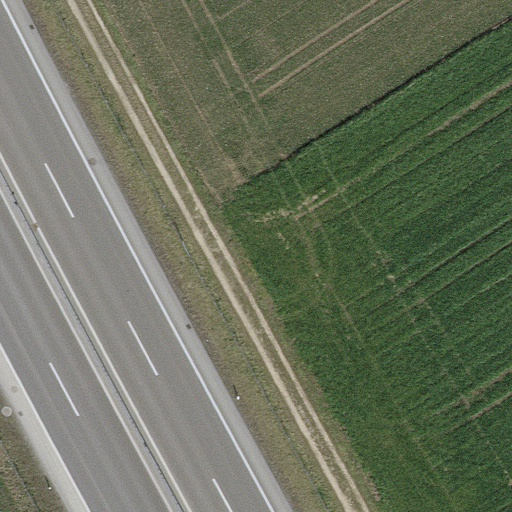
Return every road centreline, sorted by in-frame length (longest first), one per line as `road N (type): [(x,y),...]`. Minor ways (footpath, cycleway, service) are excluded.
road 1 (motorway): [(234,511),(0,66)]
road 2 (motorway): [(0,269),(129,511)]
